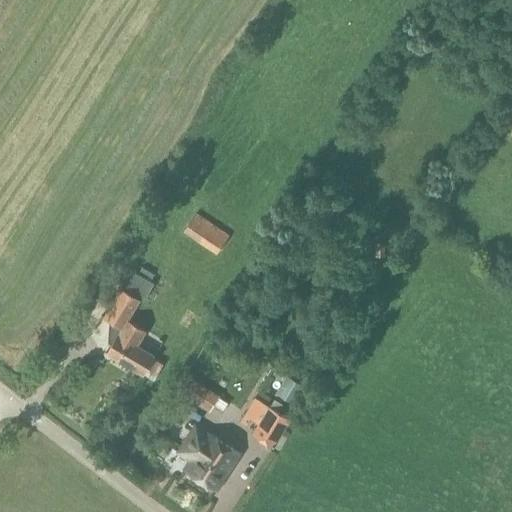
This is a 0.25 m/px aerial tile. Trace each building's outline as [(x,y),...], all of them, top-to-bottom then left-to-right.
[(217,254),(228,237),(196,214),(184,232),(217,254)] [(148,282),(153,274),(141,267),(137,275),(131,272),(104,318),(122,329),(108,353),(153,380),(163,363),(154,358),(136,346),(145,332),(127,320),(139,300),(141,302),(152,284),(148,282)] [(90,339),(78,341),(81,355),(93,352),(90,339)] [(304,385),(289,376),(278,394),(293,404),(304,385)] [(217,396),(192,380),(183,394),(208,410),(217,396)] [(236,419),(252,426),(260,407),(245,400),(236,419)] [(272,404),(252,435),(274,449),(293,418),(272,404)] [(217,490),(239,456),(240,454),(196,425),(178,453),(190,461),(185,469),(217,490)]
